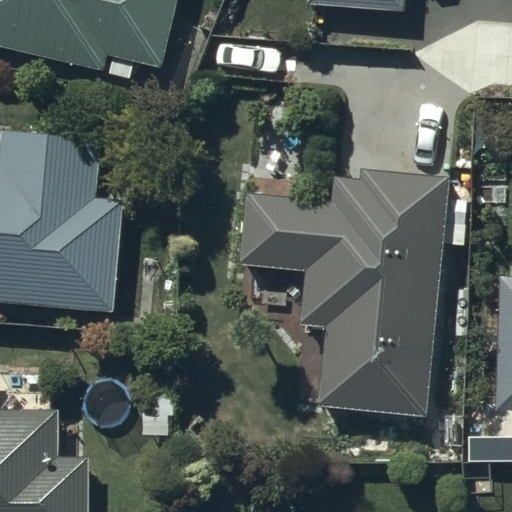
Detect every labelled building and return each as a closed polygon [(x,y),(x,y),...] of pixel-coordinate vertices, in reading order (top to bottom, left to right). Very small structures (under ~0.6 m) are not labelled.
[(0,0),(0,33),(104,55),(106,43),(161,55),(173,0),(0,0)] [(0,288),(112,298),(120,193),(94,191),(100,128),(1,120),(0,136),(0,288)] [(334,188),(247,183),(240,248),(307,255),(301,312),(328,315),(320,390),(425,401),(448,166),(362,157),(361,169),(336,167),(334,188)] [(496,400),(511,400),(511,267),(499,267),(496,400)] [(0,511),(88,511),(89,449),(54,448),(54,401),(0,400),(0,511)]
